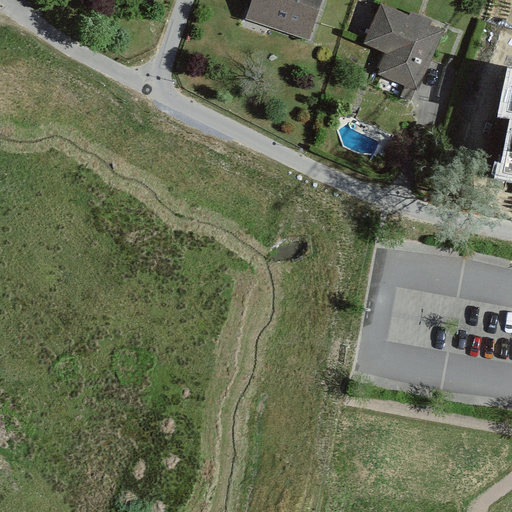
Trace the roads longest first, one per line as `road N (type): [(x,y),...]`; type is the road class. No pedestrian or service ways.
road 1 (residential): [(511,228),(395,203),(155,90)]
road 2 (residential): [(155,90),(18,0)]
